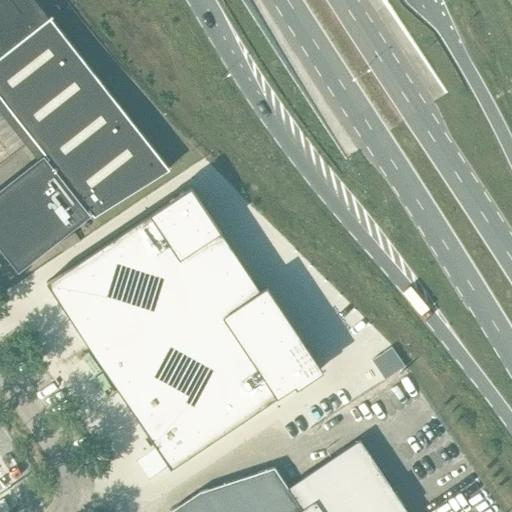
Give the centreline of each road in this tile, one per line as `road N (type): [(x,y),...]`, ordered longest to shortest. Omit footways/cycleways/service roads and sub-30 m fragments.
road 1 (primary): [(199,0),(272,122),(511,425)]
road 2 (primary): [(290,0),(511,353)]
road 3 (primary): [(511,260),(346,0)]
road 4 (primary): [(511,160),(429,0)]
road 5 (unclassified): [(0,359),(71,472),(73,497),(63,511)]
